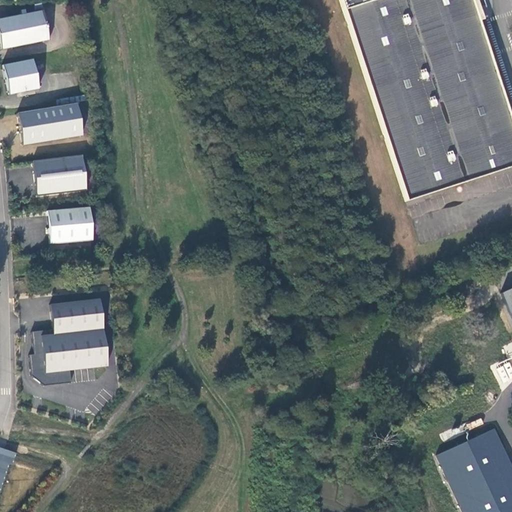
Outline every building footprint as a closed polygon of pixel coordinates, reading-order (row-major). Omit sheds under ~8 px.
[(329,0),(398,210),(511,173),(511,160),(471,30),(476,28),(473,18),(466,0),(329,0)] [(471,0),(466,0),(473,18),(476,16),(471,0)] [(43,11),(0,19),(0,47),(1,51),(49,42),(43,11)] [(2,66),(8,97),(37,91),(31,60),(2,66)] [(76,105),(17,114),(22,147),(81,137),(76,105)] [(81,157),(32,162),(36,198),(85,192),(81,157)] [(89,209),(47,212),(50,246),(92,242),(89,209)] [(511,290),(500,296),(511,322),(511,290)] [(99,301),(50,306),(53,331),(32,334),(34,356),(29,357),(32,378),(44,388),(71,385),(70,372),(107,368),(99,301)] [(465,359),(450,327),(426,338),(441,370),(465,359)] [(474,369),(457,376),(462,388),(479,380),(474,369)] [(288,388),(287,379),(276,381),(277,385),(264,388),(265,394),(288,388)] [(437,455),(450,485),(509,461),(495,429),(437,455)] [(0,447),(0,493),(12,451),(0,447)] [(511,511),(511,466),(509,461),(450,485),(462,511),(511,511)]
